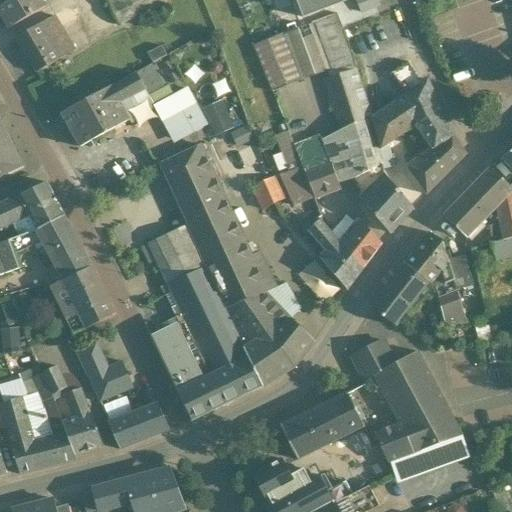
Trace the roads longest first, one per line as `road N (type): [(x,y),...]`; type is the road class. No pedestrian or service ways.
road 1 (residential): [(511,128),(395,249),(299,379),(189,438)]
road 2 (residential): [(189,438),(0,77)]
road 3 (residential): [(189,438),(0,494)]
